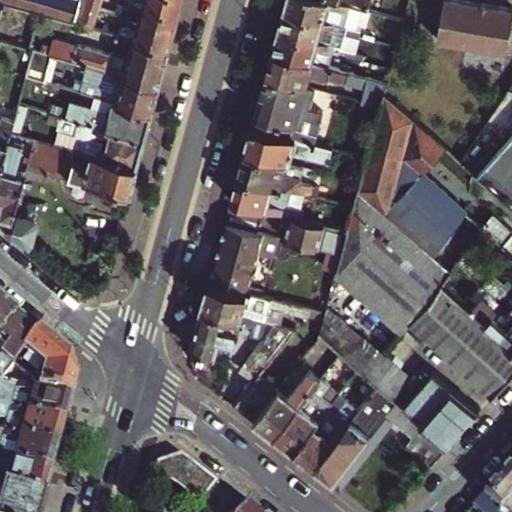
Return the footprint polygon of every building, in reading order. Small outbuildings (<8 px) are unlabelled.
[(0,0),(0,41),(1,38),(0,37),(0,0),(3,0),(71,18),(76,0),(0,0)] [(76,0),(71,18),(94,24),(100,6),(101,0),(76,0)] [(175,28),(180,10),(147,0),(101,0),(100,6),(175,28)] [(183,0),(147,0),(180,10),(183,0)] [(359,27),(364,6),(342,0),(286,0),(285,6),(343,23),(341,29),(360,34),(362,27),(359,27)] [(342,0),(364,6),(371,8),(372,0),(342,0)] [(511,39),(511,5),(480,0),(444,0),(438,36),(510,50),(511,39)] [(171,46),(175,28),(100,6),(94,24),(132,35),(171,46)] [(343,23),(285,6),(279,28),(330,42),(329,44),(337,46),(341,29),(343,23)] [(330,42),(279,28),(274,48),(325,63),(329,44),(330,42)] [(52,52),(121,72),(160,83),(171,46),(132,35),(127,51),(111,47),(109,53),(52,36),(47,51),(52,52)] [(47,51),(33,47),(27,73),(44,78),(52,52),(47,51)] [(325,63),(274,48),(266,75),(305,84),(307,75),(324,80),(331,77),(348,81),(347,82),(367,88),(370,75),(325,63)] [(160,83),(121,72),(117,87),(92,80),(89,90),(114,97),(153,108),(160,83)] [(252,125),(310,141),(318,110),(305,106),(310,86),(305,84),(266,75),(252,125)] [(481,176),(464,160),(434,132),(388,89),(362,181),(361,188),(390,214),(396,205),(444,252),(438,258),(452,271),(459,259),(466,248),(481,223),(511,250),(511,228),(490,208),(500,193),(481,176)] [(60,114),(145,137),(153,108),(114,97),(111,109),(71,98),(69,104),(64,102),(63,107),(52,104),(51,111),(60,114)] [(0,172),(10,137),(11,131),(15,116),(2,112),(0,118),(0,172)] [(138,165),(145,137),(60,114),(57,127),(88,136),(84,150),(138,165)] [(310,141),(252,125),(246,149),(291,161),(294,152),(330,162),(334,148),(310,141)] [(1,212),(14,215),(26,173),(16,170),(24,141),(10,137),(0,172),(0,195),(5,197),(1,212)] [(43,167),(130,191),(138,165),(84,150),(35,137),(26,173),(40,176),(43,167)] [(500,193),(511,203),(511,141),(481,176),(500,193)] [(246,149),(239,174),(304,191),(306,183),(304,177),(307,166),(291,161),(246,149)] [(304,191),(239,174),(232,197),(291,213),(306,217),(312,193),(304,191)] [(362,181),(335,174),(329,198),(356,205),(361,188),(362,181)] [(511,375),(511,340),(466,299),(445,281),(452,271),(438,258),(390,214),(361,188),(356,205),(350,229),(344,251),(337,271),(403,331),(413,321),(493,396),(511,375)] [(225,222),(256,230),(260,214),(230,206),(225,222)] [(285,237),(319,245),(325,222),(306,217),(291,213),(285,237)] [(14,234),(31,248),(39,221),(19,215),(14,234)] [(274,257),(280,235),(256,230),(225,222),(210,278),(250,289),(259,253),(274,257)] [(319,245),(344,251),(350,229),(325,222),(319,245)] [(511,290),(466,248),(459,259),(483,281),(504,300),(511,307),(511,290)] [(203,303),(251,315),(260,317),(263,308),(266,309),(268,305),(305,314),(311,304),(250,289),(210,278),(203,303)] [(483,281),(473,292),(480,299),(484,295),(498,307),(504,300),(483,281)] [(473,292),(466,299),(511,340),(511,307),(504,300),(498,307),(484,295),(480,299),(473,292)] [(0,334),(16,314),(0,300),(0,334)] [(451,444),(481,409),(447,378),(435,392),(388,354),(328,301),(320,328),(367,372),(378,381),(451,444)] [(203,303),(190,348),(203,351),(219,355),(225,336),(243,341),(251,315),(203,303)] [(13,365),(40,334),(16,314),(0,334),(0,342),(7,348),(0,357),(0,379),(0,380),(8,371),(13,365)] [(294,326),(283,323),(251,367),(259,372),(260,371),(294,326)] [(70,359),(40,334),(13,365),(36,383),(41,385),(40,391),(72,400),(77,381),(70,359)] [(290,394),(280,386),(255,419),(275,434),(299,401),(319,373),(310,366),(290,394)] [(17,378),(8,371),(0,380),(12,383),(17,378)] [(259,372),(235,403),(255,419),(280,386),(260,371),(259,372)] [(309,408),(329,380),(319,373),(299,401),(309,408)] [(72,400),(40,391),(12,383),(0,380),(0,379),(0,405),(66,423),(72,400)] [(309,408),(299,401),(275,434),(295,450),(326,407),(340,389),(329,380),(309,408)] [(378,381),(363,401),(314,465),(341,486),(394,416),(416,434),(409,442),(433,463),(451,444),(378,381)] [(342,385),(340,389),(326,407),(333,412),(349,391),(342,385)] [(363,401),(349,391),(333,412),(326,407),(295,450),(314,465),(363,401)] [(0,431),(59,448),(66,423),(0,405),(0,431)] [(0,457),(53,472),(59,448),(0,431),(0,457)] [(53,472),(0,457),(0,482),(47,496),(53,472)] [(158,465),(157,471),(200,508),(202,505),(218,485),(182,457),(158,465)] [(511,465),(484,495),(501,511),(507,504),(511,508),(511,465)] [(0,511),(42,511),(47,496),(0,482),(0,511)] [(227,511),(237,500),(218,485),(202,505),(211,511),(227,511)] [(484,495),(473,508),(477,511),(500,511),(501,511),(484,495)] [(252,511),(237,500),(227,511),(252,511)]
